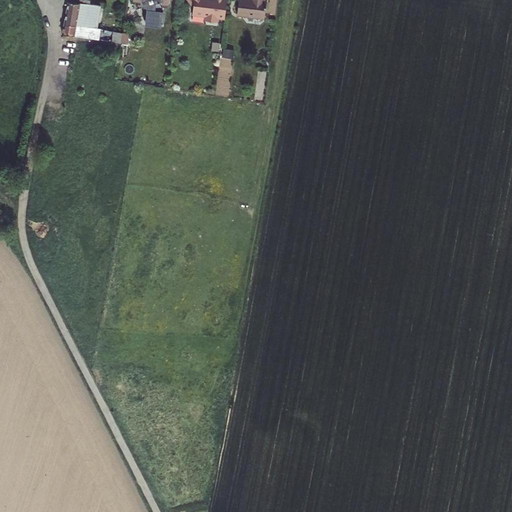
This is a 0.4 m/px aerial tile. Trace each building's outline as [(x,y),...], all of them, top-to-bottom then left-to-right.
[(69,0),(67,20),(80,21),(80,15),(81,7),(93,8),(93,17),(99,18),(101,3),(85,1),(84,0),(69,0)] [(160,0),(168,1),(167,0),(142,0),(143,2),(145,2),(146,4),(144,20),(160,22),(162,6),(159,0),(160,0)] [(222,13),(223,0),(190,0),(191,1),(190,9),(204,11),(203,16),(214,17),(214,12),(222,13)] [(263,0),(236,0),(235,11),(262,14),(263,0)] [(65,33),(97,37),(98,26),(92,25),(79,24),(79,26),(66,24),(65,33)] [(110,38),(123,40),(124,30),(111,28),(110,38)] [(222,48),(216,94),(228,96),(234,50),(222,48)]
